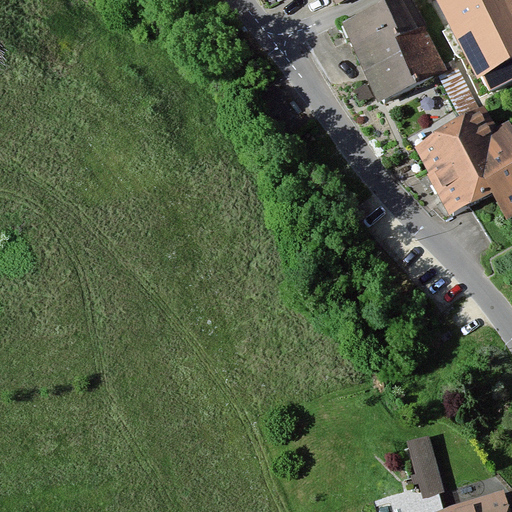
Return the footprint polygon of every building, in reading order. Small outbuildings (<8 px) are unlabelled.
[(407,0),(406,0),(345,29),(380,102),(442,73),(407,0)] [(511,0),(437,0),(476,80),(511,62),(511,0)] [(482,112),(412,154),(453,221),(494,196),(507,217),(511,213),(511,132),(508,126),(495,134),(482,112)] [(413,437),(418,492),(443,490),(437,434),(413,437)] [(507,511),(503,497),(450,511),(507,511)]
